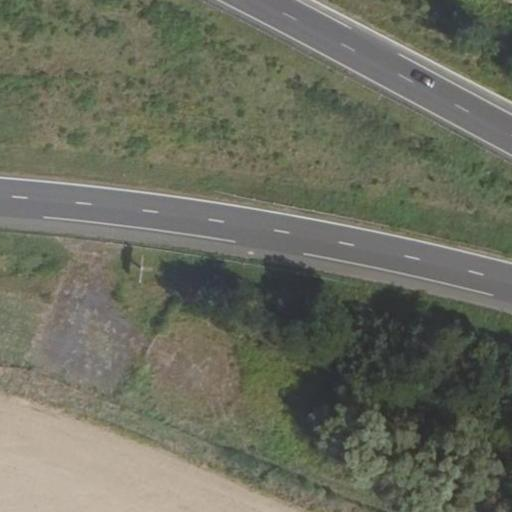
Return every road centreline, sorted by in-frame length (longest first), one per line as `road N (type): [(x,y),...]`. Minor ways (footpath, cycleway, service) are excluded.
road 1 (motorway): [(0,198),(297,236),(511,284)]
road 2 (motorway): [(511,134),(260,0)]
